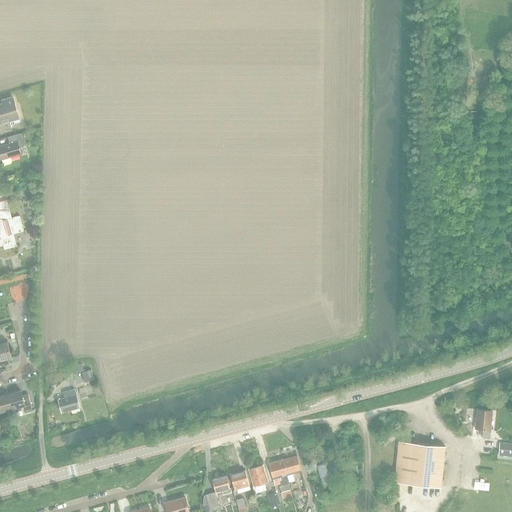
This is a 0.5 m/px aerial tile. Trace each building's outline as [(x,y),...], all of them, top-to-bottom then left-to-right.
[(2,104),(0,104),(0,123),(9,121),(10,125),(20,122),(13,98),(1,101),(2,104)] [(12,161),(10,157),(21,154),(19,148),(24,146),(21,133),(7,137),(9,143),(0,146),(0,160),(1,160),(3,166),(11,163),(12,161)] [(14,186),(4,189),(6,196),(16,193),(14,186)] [(11,217),(4,192),(0,192),(0,245),(3,245),(4,249),(17,246),(13,234),(23,231),(19,215),(11,217)] [(33,249),(9,253),(11,265),(35,261),(33,249)] [(0,344),(0,360),(12,357),(7,342),(0,344)] [(94,380),(91,370),(84,372),(81,364),(73,366),(75,374),(81,372),(84,382),(94,380)] [(56,385),(54,377),(48,379),(50,387),(56,385)] [(64,397),(59,398),(57,399),(61,412),(79,407),(74,389),(63,393),(64,397)] [(9,393),(13,408),(25,405),(27,412),(33,410),(29,397),(23,399),(21,391),(20,391),(19,390),(9,393)] [(0,412),(13,408),(9,393),(0,394),(0,418),(2,418),(0,412)] [(492,410),(477,409),(475,429),(490,431),(492,410)] [(441,487),(445,446),(399,441),(394,482),(441,487)] [(511,443),(500,443),(499,455),(511,456),(511,443)] [(294,481),(292,473),(300,471),(296,455),(281,459),(285,473),(285,474),(286,474),(289,482),(294,481)] [(341,477),(340,472),(335,456),(324,459),(324,462),(316,464),(323,487),(341,477)] [(285,474),(285,473),(281,459),(267,463),(272,479),(272,478),(274,486),(280,484),(281,486),(279,486),(281,492),(283,499),(292,496),(290,490),(287,479),(281,480),(280,477),(282,477),(281,475),(285,474)] [(266,490),(265,485),(266,485),(261,465),(249,468),(254,486),(252,486),(254,493),(256,493),(266,490)] [(352,480),(348,465),(341,467),(346,482),(352,480)] [(249,490),(248,485),(243,470),(230,474),(235,492),(237,491),(238,493),(249,490)] [(210,511),(210,510),(218,508),(215,496),(229,492),(224,476),(211,480),(214,491),(204,494),(207,504),(204,505),(205,511),(210,511)] [(278,507),(274,493),(268,495),(271,509),(278,507)] [(189,511),(185,497),(165,502),(167,511),(189,511)] [(238,508),(245,506),(243,498),(236,500),(238,508)]
